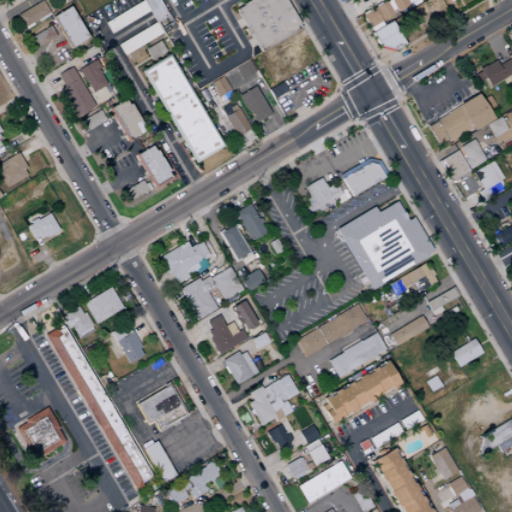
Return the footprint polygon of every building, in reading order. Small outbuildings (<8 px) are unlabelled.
[(169,23),(156,0),(140,0),(142,2),(104,22),(109,33),(149,11),(158,29),(169,23)] [(233,10),(240,6),(240,5),(247,0),(284,0),(299,25),(297,26),(299,29),(259,53),(248,35),(246,36),(242,29),(244,28),(233,10)] [(404,7),(399,0),(386,0),(360,17),(368,29),(404,7)] [(48,16),(43,3),(16,13),(21,26),(48,16)] [(86,40),(70,7),(52,15),(67,49),(86,40)] [(370,31),(379,53),(401,43),(392,22),(370,31)] [(160,35),(156,25),(121,40),(126,50),(160,35)] [(53,38),(49,28),(28,36),(32,47),(53,38)] [(144,49),(150,60),(164,52),(158,41),(144,49)] [(188,164),(217,150),(172,56),(144,69),(188,164)] [(101,66),(98,59),(77,68),(89,93),(105,86),(96,68),(101,66)] [(511,74),(511,63),(510,59),(496,65),(494,62),(471,73),(475,82),(482,79),(486,87),(511,74)] [(232,67),(239,81),(254,73),(247,60),(232,67)] [(55,75),(62,87),(59,88),(76,117),(93,107),(70,67),(55,75)] [(216,97),(228,90),(220,76),(209,83),(216,97)] [(267,88),(271,98),(285,92),(282,83),(267,88)] [(237,95),(252,124),(269,115),(254,86),(237,95)] [(491,119),(478,95),(424,124),(434,144),(443,139),(445,143),(491,119)] [(123,142),(142,134),(128,99),(108,107),(123,142)] [(234,137),(247,129),(235,109),(222,117),(234,137)] [(80,120),(85,130),(104,122),(99,111),(80,120)] [(505,132),(499,118),(485,124),(490,138),(505,132)] [(468,169),(483,161),(471,140),(456,148),(468,169)] [(134,155),(146,179),(123,192),(128,201),(170,179),(152,145),(134,155)] [(466,174),(458,152),(439,159),(448,181),(466,174)] [(0,180),(4,188),(27,175),(15,153),(0,162),(0,180)] [(339,179),(349,196),(385,176),(375,159),(339,179)] [(480,190),(476,192),(480,201),(501,190),(496,181),(500,179),(491,162),(471,172),(480,190)] [(302,187),(308,200),(302,203),(309,217),(346,197),(338,183),(325,190),(319,178),(302,187)] [(336,235),(398,202),(429,253),(368,291),(336,235)] [(233,212),(248,242),(264,234),(248,204),(233,212)] [(24,226),(34,243),(56,230),(46,213),(24,226)] [(511,238),(511,223),(490,236),(497,248),(511,238)] [(233,261),(247,253),(231,225),(217,233),(233,261)] [(159,255),(172,283),(200,270),(195,260),(206,255),(200,242),(187,248),(185,244),(159,255)] [(414,293),(434,282),(424,264),(386,284),(392,295),(410,286),(414,293)] [(208,278),(222,301),(240,291),(227,267),(208,278)] [(262,284),(256,270),(238,278),(244,292),(262,284)] [(213,289),(206,275),(178,289),(193,320),(214,310),(205,293),(213,289)] [(84,305),(108,290),(121,309),(98,326),(84,305)] [(228,307),(241,332),(255,325),(243,300),(228,307)] [(62,314),(74,339),(90,331),(78,306),(62,314)] [(365,323),(356,306),(292,339),(302,356),(365,323)] [(230,323),(222,326),(217,316),(201,323),(216,354),(244,341),(239,329),(234,331),(230,323)] [(426,328),(420,316),(386,335),(392,346),(426,328)] [(44,335),(62,324),(152,477),(141,483),(143,486),(135,490),(44,335)] [(112,338),(127,330),(143,356),(130,366),(112,338)] [(383,350),(373,333),(325,361),(335,378),(383,350)] [(447,353),(456,368),(480,354),(471,339),(447,353)] [(232,385),(255,374),(243,350),(220,361),(232,385)] [(398,389),(388,366),(320,395),(326,410),(322,411),(326,420),(398,389)] [(247,394),(250,401),(246,404),(258,428),(289,411),(283,400),(294,394),(285,375),(247,394)] [(133,407),(163,390),(182,422),(153,437),(133,407)] [(15,429),(25,423),(23,420),(45,408),(46,407),(59,428),(57,429),(64,441),(33,460),(15,429)] [(511,419),(480,433),(487,449),(503,442),(504,445),(511,441),(511,438),(510,434),(511,432),(511,419)] [(264,432),(273,450),(288,443),(279,425),(264,432)] [(297,432),(303,444),(316,437),(310,426),(297,432)] [(174,475),(152,444),(143,450),(164,484),(174,475)] [(304,453),(312,467),(326,459),(318,445),(304,453)] [(439,481),(455,472),(441,448),(426,456),(439,481)] [(397,511),(425,511),(393,449),(370,460),(397,511)] [(306,471),(298,457),(282,465),(290,480),(306,471)] [(304,504),(348,479),(338,462),(294,486),(304,504)] [(189,500),(205,491),(201,485),(215,477),(208,465),(159,491),(168,506),(187,496),(189,500)] [(444,485),(453,500),(443,506),(446,511),(478,511),(458,477),(444,485)]
